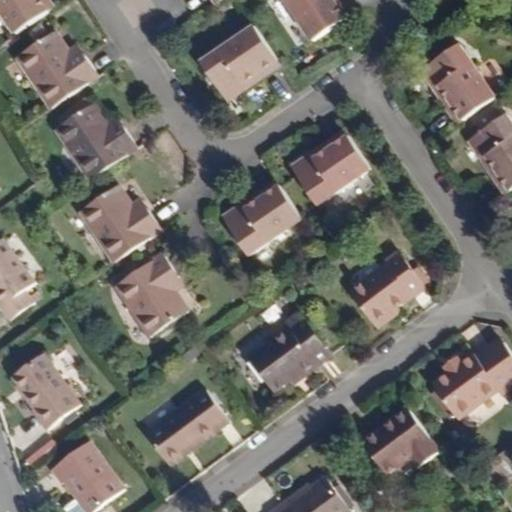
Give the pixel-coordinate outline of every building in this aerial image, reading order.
[(50,12),(41,0),(0,0),(0,9),(17,34),(50,12)] [(55,9),(48,0),(41,0),(50,12),(55,9)] [(347,21),(332,0),(284,0),(313,43),(347,21)] [(353,17),(341,0),(332,0),(347,21),(353,17)] [(243,84),(278,59),(256,27),(200,64),(228,103),(247,90),(243,84)] [(100,76),(86,56),(76,61),(70,52),(56,31),(17,58),(51,109),(100,76)] [(497,99),(461,44),(421,70),(435,91),(441,87),(464,122),(497,99)] [(86,56),(79,46),(70,52),(76,61),(86,56)] [(247,90),(283,66),(278,59),(243,84),(247,90)] [(464,122),(441,87),(435,91),(458,125),(464,122)] [(139,149),(125,127),(115,133),(109,124),(96,104),(56,130),(91,181),(139,149)] [(511,191),(511,119),(509,114),(469,141),(482,160),(488,156),(511,192),(511,191)] [(125,127),(119,117),(109,124),(115,133),(125,127)] [(315,160),(350,137),(346,130),(311,155),(315,160)] [(318,208),(373,169),(350,137),(315,160),(311,155),(291,169),(318,208)] [(511,192),(488,156),(482,160),(505,195),(511,192)] [(247,211),(282,187),(278,180),(243,205),(247,211)] [(162,231),(142,200),(133,207),(118,186),(80,211),(115,264),(162,231)] [(249,257),(305,220),(282,187),(247,211),(243,205),(223,219),(249,257)] [(398,217),(390,206),(379,214),(388,225),(398,217)] [(37,284),(4,239),(0,241),(0,294),(8,306),(1,311),(10,323),(36,304),(26,292),(37,284)] [(427,290),(400,251),(386,262),(388,265),(350,293),(378,330),(394,319),(391,315),(401,308),(427,290)] [(169,282),(180,275),(165,253),(115,287),(152,339),(190,313),(176,293),(169,282)] [(187,286),(180,275),(169,282),(176,293),(187,286)] [(394,319),(404,312),(401,308),(391,315),(394,319)] [(335,357),(302,312),(292,319),(298,326),(290,330),(250,358),(276,394),(292,384),(304,374),(307,378),(335,357)] [(298,326),(292,319),(286,323),(290,330),(298,326)] [(494,351),(506,342),(502,337),(490,346),(494,351)] [(503,397),(511,391),(511,351),(506,342),(494,351),(490,346),(478,355),(477,352),(461,365),(456,358),(445,367),(449,373),(433,384),(460,422),(500,393),(503,397)] [(84,405),(45,354),(12,379),(36,409),(32,412),(46,432),(84,405)] [(295,387),(307,378),(304,374),(292,384),(295,387)] [(170,468),(232,422),(207,389),(146,434),(170,468)] [(443,453),(408,407),(362,442),(389,479),(413,462),(419,470),(443,453)] [(96,511),(127,490),(91,441),(50,472),(60,487),(65,484),(76,499),(85,511),(96,511)] [(511,446),(499,456),(506,466),(510,463),(511,465),(511,446)] [(506,466),(499,456),(481,469),(492,485),(509,471),(506,466)] [(496,490),(511,479),(511,474),(509,471),(492,485),(496,490)] [(353,511),(330,478),(317,487),(287,508),(285,505),(274,511),(353,511)] [(287,508),(317,487),(314,484),(285,505),(287,508)] [(85,511),(76,499),(63,510),(64,511),(85,511)]
